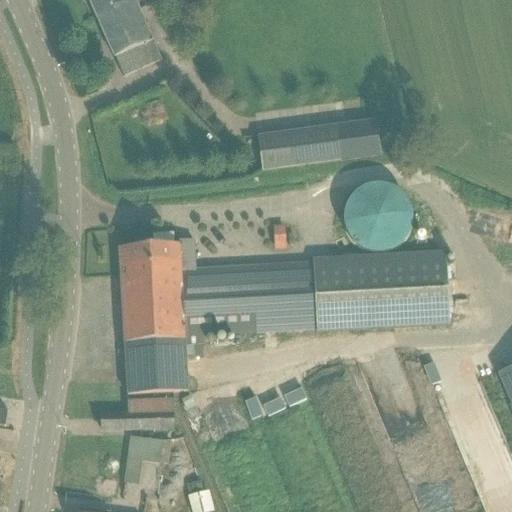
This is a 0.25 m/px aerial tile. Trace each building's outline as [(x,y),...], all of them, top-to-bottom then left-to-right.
[(123,0),(88,0),(123,78),(161,61),(136,4),(140,2),(138,0),(133,0),(126,4),(123,0)] [(261,173),(339,162),(334,128),(256,139),(261,173)] [(342,203),(340,216),(343,229),(351,240),(363,246),(376,248),(389,245),(399,237),(406,225),(408,212),(405,199),(397,189),(385,182),(372,180),(359,183),(348,191),(342,203)] [(313,265),(313,266),(195,273),(193,241),(178,242),(178,246),(119,250),(127,397),(187,394),(184,347),(201,346),(201,336),(316,330),(317,329),(317,332),(449,325),(445,258),(313,265)] [(511,415),(511,363),(493,371),(511,415)] [(101,416),(101,432),(174,431),(174,415),(101,416)] [(136,462),(160,465),(162,443),(139,440),(136,462)] [(140,483),(159,486),(162,466),(144,463),(140,483)] [(214,511),(209,493),(188,498),(190,511),(214,511)]
